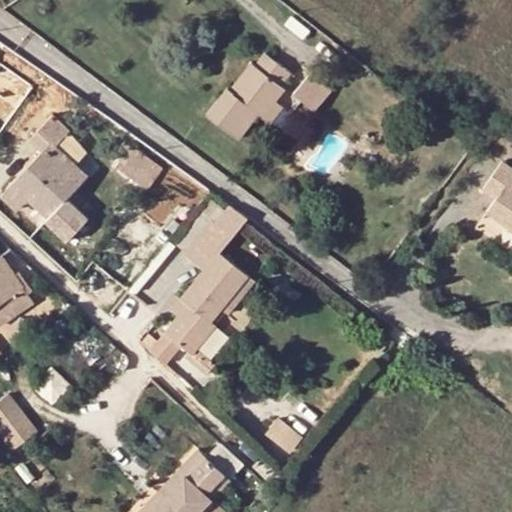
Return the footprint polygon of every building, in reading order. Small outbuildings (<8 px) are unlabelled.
[(229,101),(224,98),(203,128),(237,151),(256,124),(261,127),(276,108),(293,85),(289,82),(298,69),(272,50),(263,63),(253,76),(249,73),(229,101)] [(330,80),(316,69),(301,89),(315,100),(330,80)] [(284,114),(276,108),(261,127),(270,133),(284,114)] [(87,174),(54,143),(68,128),(52,114),(29,138),(40,149),(4,188),(21,204),(26,198),(47,217),(43,222),(64,240),(87,216),(67,196),(87,174)] [(107,161),(115,167),(131,146),(123,140),(107,161)] [(159,168),(131,146),(115,167),(145,188),(159,168)] [(511,170),(501,162),(482,189),(495,198),(484,214),(511,232),(511,170)] [(0,195),(16,210),(21,204),(4,188),(0,192),(0,195)] [(218,220),(194,196),(170,227),(191,247),(218,220)] [(161,327),(183,349),(207,325),(202,320),(214,308),(243,278),(217,252),(250,218),(235,208),(221,222),(218,220),(191,247),(187,251),(205,268),(180,294),(186,301),(176,312),(161,327)] [(0,254),(0,322),(32,299),(2,254),(0,254)] [(250,284),(243,278),(214,308),(220,314),(250,284)] [(186,301),(180,294),(169,305),(176,312),(186,301)] [(182,357),(202,377),(211,368),(196,354),(192,358),(186,352),(182,357)] [(56,402),(73,382),(54,366),(37,385),(56,402)] [(0,432),(13,449),(36,432),(7,394),(0,399),(0,432)] [(145,511),(195,511),(227,478),(194,448),(177,466),(183,472),(145,511)] [(133,511),(145,511),(183,472),(177,466),(133,511)]
